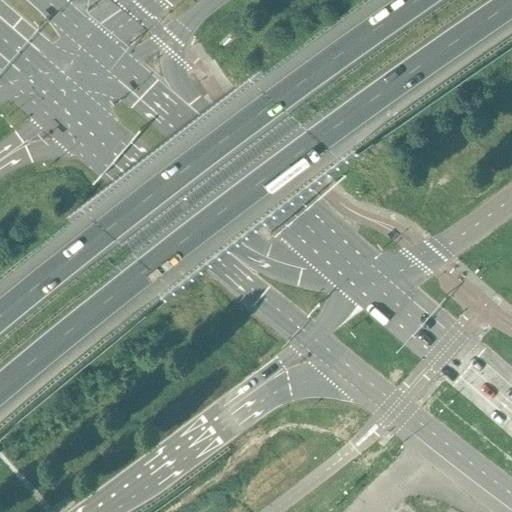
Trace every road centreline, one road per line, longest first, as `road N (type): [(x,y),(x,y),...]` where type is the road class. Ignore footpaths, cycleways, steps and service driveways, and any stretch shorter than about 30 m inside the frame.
road 1 (trunk): [(0,389),(144,270),(511,4)]
road 2 (trunk): [(417,0),(0,316)]
road 3 (secondary): [(359,273),(202,136)]
road 4 (tertiary): [(511,404),(359,273)]
road 5 (tertiary): [(368,383),(511,498)]
road 6 (trunk): [(359,273),(423,261),(511,198)]
road 7 (trunk): [(100,511),(231,417)]
road 8 (secondary): [(202,247),(359,273)]
road 9 (secondary): [(83,147),(202,247)]
road 10 (trunk): [(231,417),(300,383),(368,383)]
road 11 (secondary): [(202,247),(313,338)]
